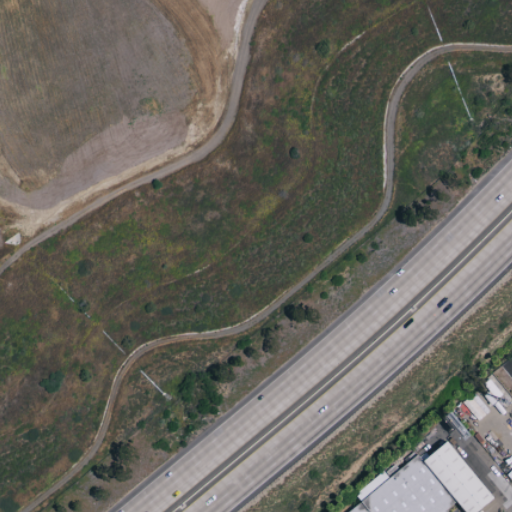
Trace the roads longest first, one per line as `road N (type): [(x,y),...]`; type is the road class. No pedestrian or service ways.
road 1 (motorway): [(511,184),(140,511)]
road 2 (motorway): [(213,511),(397,358),(511,243)]
